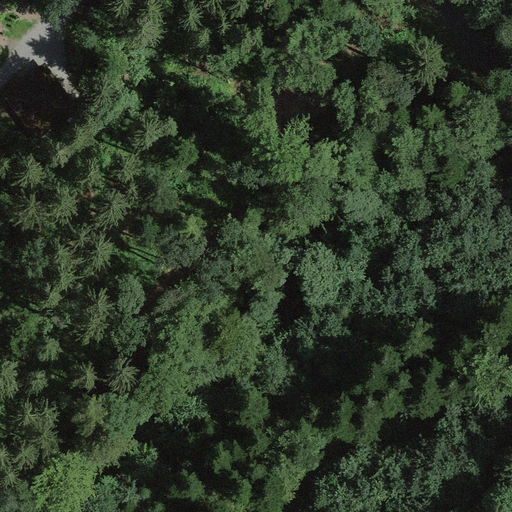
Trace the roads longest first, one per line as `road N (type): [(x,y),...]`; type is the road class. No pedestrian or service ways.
road 1 (unclassified): [(511,99),(428,0)]
road 2 (track): [(95,0),(0,78)]
